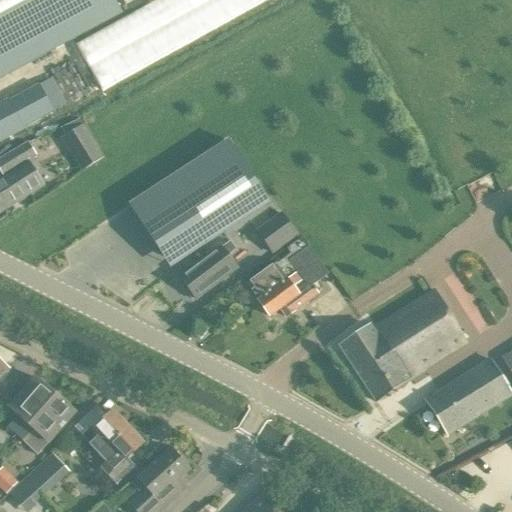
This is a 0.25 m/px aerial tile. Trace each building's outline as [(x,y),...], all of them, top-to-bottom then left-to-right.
[(113,0),(0,0),(0,82),(122,16),(113,0)] [(52,79),(39,86),(0,106),(0,141),(54,113),(53,111),(65,105),(52,79)] [(61,138),(82,172),(103,158),(104,158),(82,124),(61,138)] [(27,141),(0,158),(0,167),(6,176),(14,171),(28,161),(37,155),(27,141)] [(155,245),(178,264),(270,205),(228,143),(129,206),(155,245)] [(28,161),(14,171),(6,176),(0,179),(0,214),(45,185),(28,161)] [(281,214),(257,232),(272,253),(296,236),(281,214)] [(288,263),(308,248),(301,240),(287,250),(290,255),(248,287),(259,301),(259,302),(287,281),(284,278),(294,271),(288,263)] [(184,289),(191,300),(194,297),(196,300),(236,269),(227,256),(236,250),(230,241),(221,248),(220,247),(180,278),(187,287),(184,289)] [(259,302),(259,301),(258,302),(270,318),(280,310),(286,318),(318,295),(312,287),(327,275),(308,248),(288,263),(294,271),(284,278),(287,281),(259,302)] [(409,379),(466,343),(435,293),(374,331),(371,328),(340,348),(376,403),(410,380),(409,379)] [(339,343),(373,321),(368,314),(334,336),(339,343)] [(511,348),(503,352),(511,371),(511,348)] [(511,396),(511,395),(491,362),(490,360),(426,400),(448,436),(511,396)] [(0,378),(9,370),(0,361),(0,378)] [(20,438),(24,441),(34,429),(31,426),(57,396),(35,377),(9,407),(19,416),(9,427),(20,438)] [(34,429),(24,441),(38,454),(48,445),(76,413),(57,396),(31,426),(34,429)] [(99,456),(129,429),(114,413),(94,431),(91,428),(82,437),(99,456)] [(144,445),(129,429),(99,456),(107,465),(102,470),(101,469),(101,470),(117,488),(118,487),(118,486),(135,470),(136,471),(137,470),(128,460),(144,445)] [(171,450),(131,485),(139,494),(128,504),(135,511),(155,511),(181,489),(176,484),(190,471),(171,450)] [(22,508),(66,468),(54,454),(9,494),(22,508)] [(18,483),(2,467),(0,468),(0,489),(6,496),(18,483)] [(276,511),(260,496),(244,511),(276,511)]
